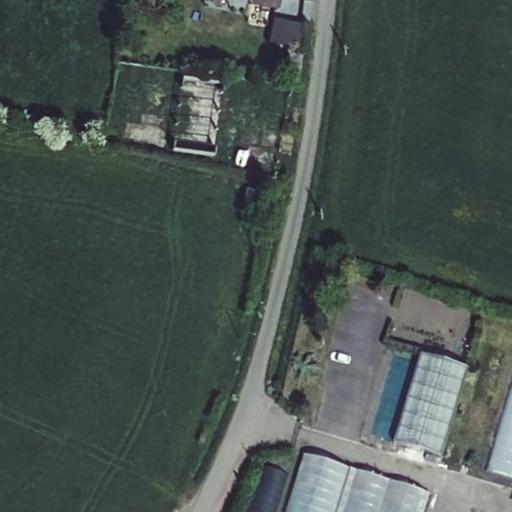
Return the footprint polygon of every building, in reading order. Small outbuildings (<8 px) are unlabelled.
[(181,51),(171,125),(168,151),(167,153),(214,159),(228,57),(181,51)] [(511,363),(511,351),(488,344),(450,462),(478,472),(511,363)] [(469,368),(420,353),(393,444),(446,459),(469,368)] [(511,376),(481,472),(511,481),(511,376)] [(336,511),(349,470),(304,455),(284,511),(336,511)] [(280,511),(291,475),(263,466),(246,511),(280,511)] [(431,511),(437,494),(358,470),(344,511),(431,511)]
